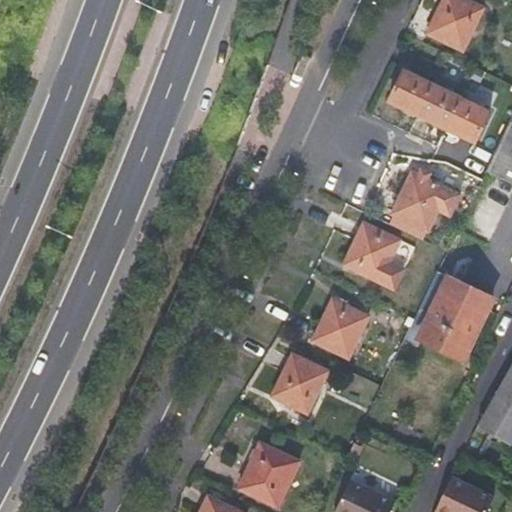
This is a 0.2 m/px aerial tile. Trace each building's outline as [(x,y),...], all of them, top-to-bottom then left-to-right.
[(443,0),(428,31),(461,47),(482,6),(469,0),(443,0)] [(390,100),(418,113),(433,84),(405,70),(390,100)] [(433,84),(418,113),(446,128),(461,98),(433,84)] [(488,111),(461,98),(446,128),(474,141),(488,111)] [(511,117),(488,168),(511,179),(511,117)] [(414,172),(394,213),(428,230),(448,189),(414,172)] [(375,206),(371,213),(425,239),(429,232),(375,206)] [(366,223),(347,264),(396,288),(406,267),(392,260),(401,240),(366,223)] [(438,271),(407,337),(420,343),(422,339),(463,358),(492,297),(438,271)] [(316,340),(351,357),(371,316),(336,299),(316,340)] [(274,395),(309,411),(329,370),(295,353),(274,395)] [(508,451),(511,444),(511,370),(476,432),(508,451)] [(240,486),(279,504),(301,460),(262,441),(240,486)] [(336,511),(337,511),(389,511),(395,500),(351,479),(336,511)] [(489,511),(492,508),(450,487),(437,511),(489,511)] [(199,511),(243,511),(208,494),(199,511)]
